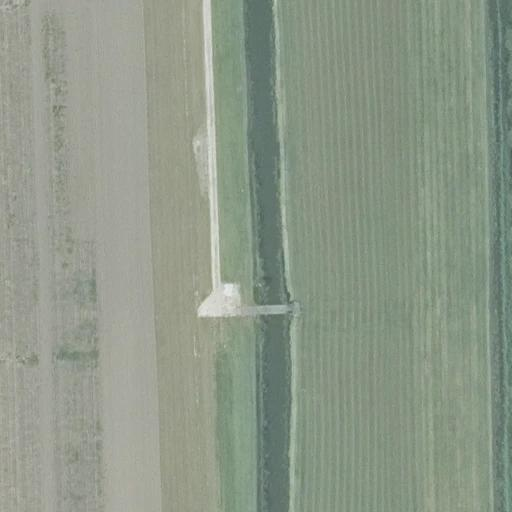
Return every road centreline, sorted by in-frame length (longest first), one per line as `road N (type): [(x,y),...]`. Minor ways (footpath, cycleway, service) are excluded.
road 1 (track): [(205,0),(216,296),(240,308),(300,308)]
road 2 (track): [(216,296),(204,311),(0,317)]
